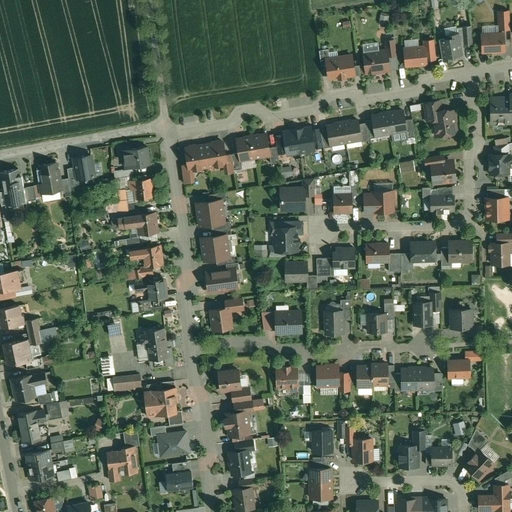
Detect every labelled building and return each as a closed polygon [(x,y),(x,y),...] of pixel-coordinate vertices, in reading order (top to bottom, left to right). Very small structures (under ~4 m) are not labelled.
[(509,11),(498,11),(499,29),(510,29),(509,11)] [(389,17),(380,15),(379,24),(387,26),(389,17)] [(471,25),(457,28),(458,33),(459,33),(461,45),(472,43),(471,25)] [(458,33),(445,35),(446,38),(440,40),(443,61),(453,59),(452,56),(462,54),(461,45),(459,33),(458,33)] [(503,33),(482,34),(482,52),(504,51),(503,33)] [(394,39),(385,40),(386,50),(387,50),(387,56),(396,55),(394,39)] [(434,40),(423,41),(423,47),(424,47),(425,59),(435,58),(434,40)] [(423,47),(404,49),(406,65),(426,63),(425,59),(424,47),(423,47)] [(328,49),(319,50),(321,68),(327,67),(326,59),(330,58),(328,49)] [(386,50),(364,53),(366,72),(389,70),(387,56),(387,50),(386,50)] [(330,58),(326,59),(327,67),(329,78),(338,77),(339,78),(345,77),(345,76),(354,75),(353,66),(351,55),(330,58)] [(510,98),(491,98),(491,123),(511,122),(510,95),(510,98)] [(440,100),(423,103),(425,113),(442,110),(440,100)] [(403,110),(395,112),(395,113),(388,114),(388,113),(387,113),(391,133),(406,130),(407,130),(405,120),(403,110)] [(442,110),(425,113),(426,122),(433,121),(436,136),(457,133),(453,110),(446,111),(444,110),(442,110)] [(387,114),(380,115),(380,114),(372,116),(372,119),(374,130),(375,135),(376,135),(391,133),(387,113),(387,114)] [(372,119),(365,120),(366,123),(367,131),(374,130),(372,119)] [(412,119),(405,120),(407,130),(406,130),(407,138),(415,137),(412,119)] [(358,120),(347,122),(346,120),(342,121),(346,142),(361,140),(361,139),(360,134),(359,124),(358,120)] [(337,123),(326,125),(327,129),(329,139),(330,145),(346,142),(342,121),(338,122),(337,123)] [(366,123),(359,124),(360,134),(367,133),(367,131),(366,123)] [(310,127),(301,129),(300,128),(297,129),(301,152),(314,149),(313,143),(311,130),(310,127)] [(293,130),(283,132),(284,135),(286,148),(287,154),(301,152),(297,129),(293,129),(293,130)] [(320,129),(311,130),(313,143),(322,141),(322,140),(320,130),(320,129)] [(327,129),(320,130),(322,140),(329,139),(327,129)] [(374,130),(367,131),(367,133),(368,139),(376,137),(376,135),(375,135),(374,130)] [(367,133),(360,134),(361,139),(361,140),(361,141),(369,140),(368,139),(367,133)] [(266,134),(251,136),(255,157),(269,155),(270,155),(269,148),(266,134)] [(284,135),(275,136),(276,146),(277,149),(286,148),(284,135)] [(251,136),(237,139),(239,153),(240,160),(241,160),(255,157),(251,136)] [(329,139),(322,140),(322,141),(323,148),(331,147),(330,145),(329,139)] [(223,141),(204,144),(208,166),(226,163),(227,163),(225,155),(223,141)] [(508,143),(494,146),(494,154),(508,154),(508,143)] [(204,144),(186,148),(188,164),(189,169),(190,169),(208,166),(204,144)] [(147,146),(123,150),(126,167),(149,164),(148,155),(149,155),(148,147),(147,147),(147,146)] [(276,146),(269,148),(270,155),(269,155),(271,163),(279,162),(277,149),(276,146)] [(239,153),(231,154),(234,170),(242,168),(241,160),(240,160),(239,153)] [(231,154),(225,155),(227,163),(226,163),(228,173),(234,172),(234,170),(231,154)] [(443,154),(425,157),(426,166),(432,165),(432,163),(444,161),(443,154)] [(494,154),(490,154),(490,159),(489,160),(489,168),(490,169),(490,174),(500,173),(501,175),(504,175),(506,173),(508,173),(508,165),(510,165),(509,154),(508,154),(494,154)] [(91,155),(74,158),(76,168),(78,179),(94,176),(91,155)] [(413,160),(399,162),(401,172),(415,170),(413,160)] [(444,161),(432,163),(432,165),(434,182),(454,180),(452,164),(448,161),(444,161)] [(56,162),(40,165),(43,182),(40,183),(40,184),(41,193),(42,193),(62,190),(61,179),(59,180),(56,162)] [(188,164),(181,165),(184,183),(192,181),(190,169),(189,169),(188,164)] [(283,175),(292,174),(292,166),(282,166),(283,175)] [(18,168),(0,171),(4,191),(4,192),(5,192),(7,204),(26,201),(24,188),(21,188),(18,168)] [(68,178),(70,186),(79,185),(78,179),(76,168),(67,170),(68,178)] [(133,168),(114,171),(115,178),(134,175),(133,168)] [(357,169),(350,170),(350,184),(358,184),(357,169)] [(68,178),(61,179),(62,190),(62,193),(71,192),(70,186),(68,178)] [(151,178),(133,180),(135,198),(154,195),(151,178)] [(314,195),(314,178),(303,178),(303,188),(304,188),(304,195),(314,195)] [(40,184),(34,185),(36,198),(43,197),(42,193),(41,193),(40,184)] [(34,185),(26,187),(28,201),(36,199),(36,198),(34,185)] [(452,187),(437,188),(437,196),(453,196),(452,187)] [(303,188),(281,188),(281,209),(305,208),(304,195),(304,188),(303,188)] [(504,189),(487,189),(487,198),(504,198),(504,189)] [(226,191),(208,195),(206,202),(221,200),(227,199),(226,191)] [(393,191),(374,191),(374,195),(374,211),(375,211),(393,211),(393,191)] [(353,194),(334,194),(334,215),(353,214),(353,203),(353,194)] [(374,195),(364,195),(365,213),(375,213),(375,211),(374,211),(374,195)] [(437,196),(430,196),(431,211),(454,210),(454,196),(453,196),(437,196)] [(487,198),(486,198),(487,219),(496,219),(498,221),(502,221),(504,219),(507,218),(507,198),(504,198),(487,198)] [(206,202),(196,203),(198,214),(227,210),(226,206),(222,205),(221,200),(206,202)] [(139,201),(127,203),(128,210),(140,208),(139,201)] [(227,210),(198,214),(199,226),(209,224),(224,222),(224,217),(227,215),(227,210)] [(155,212),(137,214),(137,215),(124,216),(124,217),(118,217),(119,227),(126,226),(139,225),(140,234),(158,232),(155,212)] [(224,222),(209,224),(212,230),(214,230),(230,228),(229,221),(224,222)] [(301,222),(272,223),(272,230),(274,230),(274,249),(274,251),(285,250),(297,250),(297,233),(301,232),(301,222)] [(511,232),(497,233),(497,243),(510,242),(510,243),(511,242),(511,232)] [(215,236),(201,238),(203,249),(231,245),(231,241),(227,240),(226,235),(215,236)] [(141,236),(126,239),(127,245),(142,243),(141,236)] [(471,241),(449,241),(449,247),(449,261),(450,261),(461,261),(462,262),(467,262),(471,258),(471,241)] [(434,242),(411,243),(412,261),(435,260),(434,242)] [(497,243),(492,243),(492,264),(510,263),(510,243),(510,242),(497,243)] [(388,243),(366,244),(367,262),(388,261),(389,261),(389,253),(388,243)] [(269,244),(255,245),(256,258),(270,257),(269,250),(269,244)] [(160,245),(143,248),(144,256),(145,266),(162,263),(160,245)] [(231,245),(203,249),(204,261),(218,259),(229,257),(228,252),(232,250),(231,245)] [(341,249),(341,247),(336,247),(336,251),(333,251),(333,258),(333,267),(334,267),(345,266),(347,268),(353,268),(354,266),(354,247),(347,248),(347,249),(341,249)] [(449,247),(441,247),(441,265),(450,265),(450,261),(449,261),(449,247)] [(143,248),(130,250),(131,258),(144,256),(143,248)] [(400,253),(389,253),(389,261),(388,261),(389,271),(401,271),(400,253)] [(229,257),(218,259),(219,265),(226,264),(235,263),(234,256),(229,257)] [(333,267),(333,258),(316,258),(317,275),(317,276),(334,276),(334,267),(333,267)] [(307,261),(285,262),(285,281),(307,280),(307,276),(307,261)] [(142,268),(133,270),(135,278),(153,275),(152,268),(142,270),(142,268)] [(23,269),(5,272),(0,272),(0,290),(14,288),(20,287),(19,282),(25,281),(23,269)] [(226,270),(206,273),(208,292),(228,289),(230,291),(235,290),(236,288),(238,288),(235,269),(226,270)] [(317,276),(317,275),(307,276),(307,280),(307,290),(317,290),(317,276)] [(164,279),(148,281),(148,282),(149,290),(150,299),(162,298),(167,297),(164,279)] [(148,282),(135,283),(136,291),(149,290),(148,282)] [(14,288),(0,290),(0,300),(16,297),(14,288)] [(440,292),(430,292),(430,301),(431,301),(431,310),(440,310),(440,292)] [(242,297),(225,299),(226,308),(229,308),(229,311),(243,309),(242,297)] [(150,299),(139,301),(141,312),(164,308),(162,298),(150,299)] [(351,309),(350,299),(341,299),(341,306),(344,309),(351,309)] [(430,301),(414,302),(414,324),(431,324),(431,310),(431,301),(430,301)] [(394,303),(384,303),(384,313),(385,313),(385,319),(394,319),(394,303)] [(19,305),(0,308),(0,324),(1,328),(25,323),(24,315),(21,316),(19,305)] [(344,309),(341,306),(341,310),(342,310),(342,320),(351,320),(351,309),(344,309)] [(226,308),(210,310),(213,330),(232,328),(229,311),(229,308),(226,308)] [(471,309),(451,310),(452,327),(468,327),(472,327),(472,326),(471,309)] [(341,310),(325,311),(326,333),(342,333),(342,320),(342,310),(341,310)] [(301,311),(275,312),(276,329),(276,333),(301,332),(301,311)] [(275,312),(262,312),(264,329),(276,329),(275,312)] [(384,313),(368,314),(368,332),(385,331),(385,319),(385,313),(384,313)] [(37,319),(26,321),(29,332),(39,330),(37,319)] [(119,322),(108,324),(110,337),(122,335),(119,322)] [(472,326),(472,327),(468,327),(469,336),(483,335),(482,326),(472,326)] [(165,327),(145,330),(145,333),(140,334),(141,344),(146,343),(149,360),(150,368),(174,364),(171,347),(167,347),(165,327)] [(49,328),(39,330),(42,343),(52,341),(49,328)] [(39,330),(29,332),(31,345),(42,343),(39,330)] [(28,339),(4,344),(8,364),(25,361),(32,359),(28,339)] [(484,359),(484,351),(476,352),(476,360),(484,359)] [(476,352),(466,352),(466,360),(469,360),(476,360),(476,352)] [(44,364),(54,363),(53,355),(43,355),(44,364)] [(112,356),(101,357),(103,376),(114,374),(112,356)] [(42,357),(32,359),(25,361),(26,369),(44,366),(42,357)] [(466,360),(448,360),(448,377),(469,376),(469,360),(466,360)] [(387,363),(380,364),(379,364),(373,365),(373,364),(372,364),(372,367),(372,385),(373,385),(387,385),(387,383),(387,365),(387,363)] [(283,367),(283,368),(276,368),(277,387),(279,387),(279,389),(289,388),(289,386),(298,386),(297,367),(290,367),(290,366),(283,367)] [(338,366),(317,367),(317,386),(337,385),(339,385),(338,373),(338,366)] [(372,367),(365,367),(365,366),(357,366),(357,367),(357,385),(357,387),(373,387),(373,385),(372,385),(372,367)] [(412,369),(401,369),(401,373),(401,389),(402,389),(417,389),(417,367),(414,367),(412,369)] [(433,375),(433,368),(422,369),(421,367),(417,367),(417,389),(433,389),(433,383),(433,375)] [(238,370),(219,372),(220,386),(226,391),(231,390),(241,389),(241,388),(239,377),(241,375),(240,372),(238,370)] [(45,372),(30,375),(33,386),(47,383),(45,372)] [(350,385),(350,372),(338,373),(339,385),(337,385),(337,391),(350,391),(350,385)] [(30,375),(11,379),(13,388),(14,388),(17,401),(35,397),(33,386),(30,375)] [(141,375),(113,378),(115,392),(133,391),(133,385),(141,384),(141,375)] [(442,375),(433,375),(433,383),(442,382),(442,375)] [(174,381),(160,382),(161,390),(175,388),(174,381)] [(442,382),(433,383),(433,389),(433,391),(442,391),(442,382)] [(244,387),(241,388),(241,389),(231,390),(233,402),(234,402),(251,400),(250,390),(245,390),(244,387)] [(161,390),(145,392),(146,401),(149,400),(150,407),(153,407),(155,408),(156,415),(168,413),(176,412),(176,411),(175,401),(178,401),(176,388),(161,390)] [(50,393),(37,395),(39,405),(46,404),(52,403),(50,393)] [(263,399),(253,400),(254,410),(264,409),(263,399)] [(251,400),(234,402),(235,412),(247,410),(247,413),(253,412),(252,400),(251,400)] [(52,403),(46,404),(49,420),(62,417),(59,402),(52,403)] [(235,412),(226,413),(227,418),(226,418),(225,419),(225,426),(227,427),(228,427),(229,436),(250,433),(247,413),(247,410),(235,412)] [(35,411),(18,415),(23,443),(41,439),(37,422),(46,420),(44,411),(36,412),(35,411)] [(181,411),(176,411),(176,412),(168,413),(169,425),(183,423),(181,411)] [(103,424),(97,420),(93,428),(99,432),(103,424)] [(462,421),(453,424),(457,435),(466,432),(462,421)] [(165,426),(151,428),(152,436),(158,435),(166,434),(165,426)] [(354,426),(345,426),(345,437),(345,445),(353,444),(353,439),(354,439),(354,426)] [(476,428),(468,444),(476,452),(479,449),(480,450),(489,441),(476,428)] [(137,429),(123,431),(125,446),(134,445),(134,446),(140,445),(137,429)] [(331,430),(312,431),(313,451),(332,451),(331,430)] [(166,434),(158,435),(160,451),(168,450),(168,455),(189,452),(186,431),(166,434)] [(425,431),(413,431),(413,445),(417,445),(417,449),(425,449),(425,431)] [(275,437),(267,438),(268,447),(277,446),(275,437)] [(354,439),(353,439),(353,444),(354,461),(372,460),(371,438),(354,439)] [(64,441),(65,451),(75,449),(73,439),(64,441)] [(253,439),(235,442),(236,451),(247,450),(247,451),(254,450),(253,439)] [(64,441),(51,443),(53,453),(65,451),(64,441)] [(467,444),(460,441),(454,452),(461,455),(467,444)] [(125,446),(123,447),(123,449),(118,449),(118,451),(107,452),(110,481),(119,480),(118,469),(126,468),(127,473),(137,472),(134,446),(134,445),(125,446)] [(413,445),(400,445),(400,467),(417,467),(417,449),(417,445),(413,445)] [(451,448),(432,448),(432,453),(432,465),(452,464),(451,448)] [(476,452),(464,465),(479,479),(487,471),(489,471),(493,467),(493,464),(494,463),(480,450),(479,449),(476,452)] [(49,450),(26,454),(26,455),(28,467),(51,463),(49,450)] [(236,451),(229,452),(232,474),(250,472),(247,451),(247,450),(236,451)] [(191,470),(190,462),(173,464),(174,472),(188,471),(191,470)] [(51,463),(28,467),(31,480),(31,481),(54,476),(51,463)] [(313,468),(310,468),(310,484),(331,483),(331,468),(328,468),(313,468)] [(69,469),(56,472),(58,481),(71,479),(69,469)] [(511,472),(510,469),(494,478),(498,485),(505,485),(505,480),(511,476),(511,472)] [(174,472),(166,474),(168,491),(193,488),(192,479),(189,480),(188,471),(174,472)] [(257,478),(239,480),(240,488),(251,487),(252,490),(258,489),(257,478)] [(331,483),(310,484),(310,498),(313,498),(329,498),(331,498),(331,483)] [(101,485),(89,487),(91,499),(103,497),(101,485)] [(495,496),(479,496),(479,510),(509,510),(508,485),(505,485),(498,485),(494,485),(495,496)] [(240,488),(234,489),(237,510),(254,508),(252,490),(251,487),(240,488)] [(414,499),(398,500),(397,511),(421,511),(422,498),(414,498),(414,499)] [(446,511),(446,499),(430,499),(430,498),(422,498),(421,511),(446,511)] [(53,511),(51,499),(36,502),(37,511),(53,511)] [(377,511),(378,502),(357,502),(356,511),(377,511)] [(116,511),(116,503),(104,505),(104,511),(116,511)]
